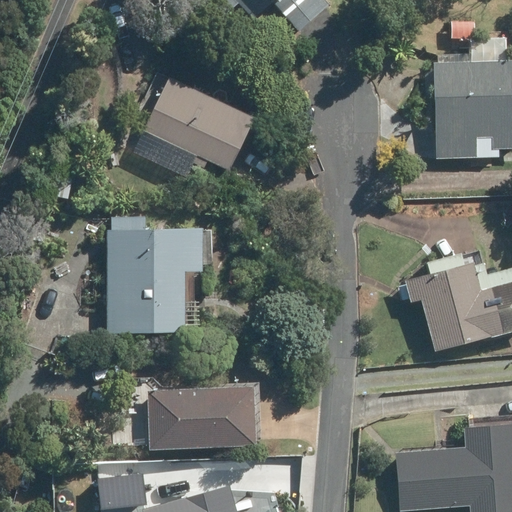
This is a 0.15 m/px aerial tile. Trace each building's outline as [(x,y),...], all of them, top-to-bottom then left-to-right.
[(235,0),(253,18),(271,1),(299,32),(329,4),(325,0),(235,0)] [(432,64),(435,158),(497,156),(496,149),(511,148),(511,61),(504,62),(503,37),(473,38),(473,22),(450,22),(450,39),(469,39),(469,63),(432,64)] [(142,130),(196,156),(192,164),(201,168),(205,161),(226,171),(251,118),(167,77),(142,130)] [(102,234),(102,334),(176,335),(176,274),(189,274),(195,274),(196,233),(138,232),(138,220),(109,220),(108,234),(102,234)] [(403,281),(405,285),(397,287),(400,300),(408,298),(410,304),(420,301),(434,351),(511,330),(511,266),(484,275),(477,250),(425,264),(428,274),(403,281)] [(251,389),(146,392),(148,451),(254,447),(251,389)] [(468,428),(462,429),(464,449),(395,454),(399,511),(468,506),(468,511),(511,511),(511,415),(467,419),(468,428)] [(141,471),(106,475),(109,500),(144,496),(141,471)] [(140,510),(140,511),(232,511),(226,488),(140,510)]
